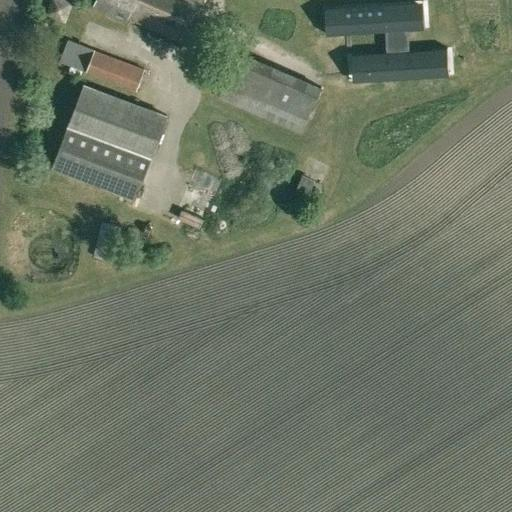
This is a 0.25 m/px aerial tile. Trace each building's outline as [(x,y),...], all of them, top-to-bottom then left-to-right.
[(128,17),(186,42),(204,0),(96,0),(94,7),(126,21),(128,17)] [(291,44),(291,64),(360,64),(360,44),(336,44),(336,19),(351,20),(350,0),(253,0),(254,19),(311,19),(312,44),(291,44)] [(82,70),(137,91),(145,68),(68,39),(60,61),(70,65),(68,72),(80,76),(82,70)] [(226,81),(308,117),(322,86),(239,49),(226,81)] [(53,165),(137,196),(152,155),(167,115),(84,83),(53,165)] [(314,180),(303,175),(297,190),(308,195),(314,180)] [(93,256),(114,261),(122,226),(101,221),(93,256)]
